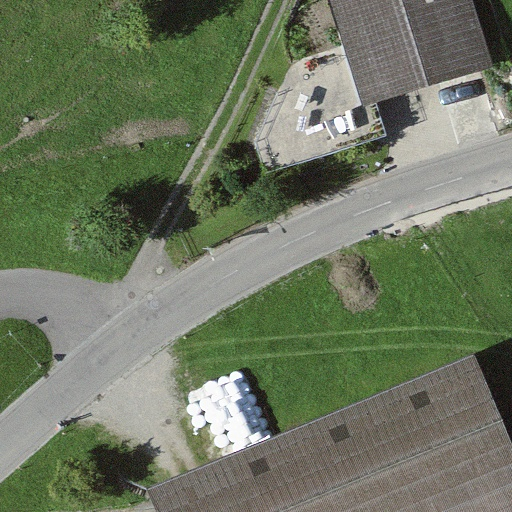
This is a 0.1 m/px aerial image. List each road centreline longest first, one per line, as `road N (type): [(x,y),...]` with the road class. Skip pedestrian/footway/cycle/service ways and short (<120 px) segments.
road 1 (tertiary): [(117,341),(210,280),(350,218),(511,162)]
road 2 (track): [(283,0),(117,341)]
road 3 (tertiary): [(0,447),(117,341)]
road 4 (unclassified): [(0,295),(54,300),(117,341)]
